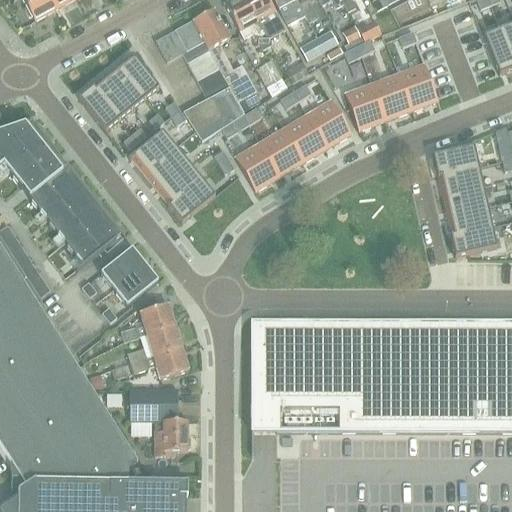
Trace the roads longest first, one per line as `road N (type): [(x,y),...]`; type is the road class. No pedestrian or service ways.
road 1 (residential): [(222,297),(186,276),(29,80)]
road 2 (residential): [(222,297),(233,258),(261,231),(336,179),(413,147)]
road 3 (residential): [(222,297),(447,301)]
road 4 (unclassified): [(223,511),(222,297)]
road 5 (residential): [(447,301),(413,147)]
road 6 (residential): [(29,80),(158,0)]
